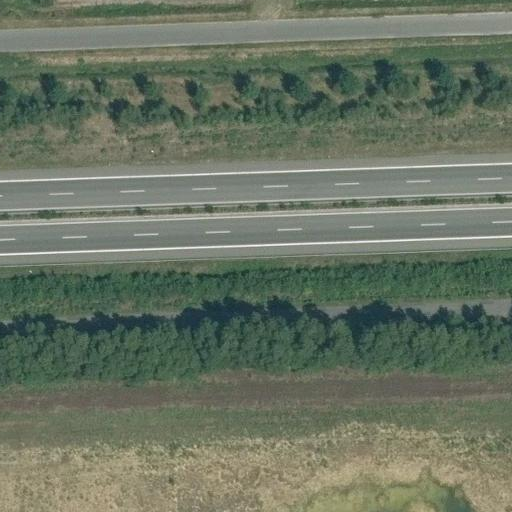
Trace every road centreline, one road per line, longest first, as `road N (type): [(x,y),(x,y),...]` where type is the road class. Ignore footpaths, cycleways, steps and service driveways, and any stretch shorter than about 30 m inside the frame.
road 1 (trunk): [(0,242),(511,223)]
road 2 (unclassified): [(0,41),(511,22)]
road 3 (trunk): [(511,179),(0,197)]
